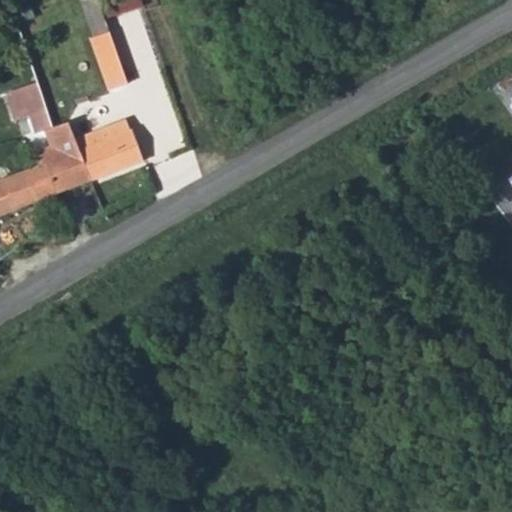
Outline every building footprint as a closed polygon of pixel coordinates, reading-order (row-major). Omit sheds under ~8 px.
[(25,27),(38,23),(34,13),(30,0),(18,5),(25,27)] [(146,72),(120,0),(106,0),(133,77),(146,72)] [(6,91),(16,120),(32,114),(37,130),(55,124),(39,79),(6,91)] [(58,128),(72,124),(57,79),(44,83),(58,128)] [(117,125),(122,140),(149,129),(145,118),(117,125)] [(122,140),(98,150),(109,179),(166,157),(153,127),(149,129),(122,140)] [(59,149),(63,164),(98,150),(93,137),(59,149)] [(0,190),(10,219),(109,179),(98,150),(63,164),(0,186),(0,190)]
